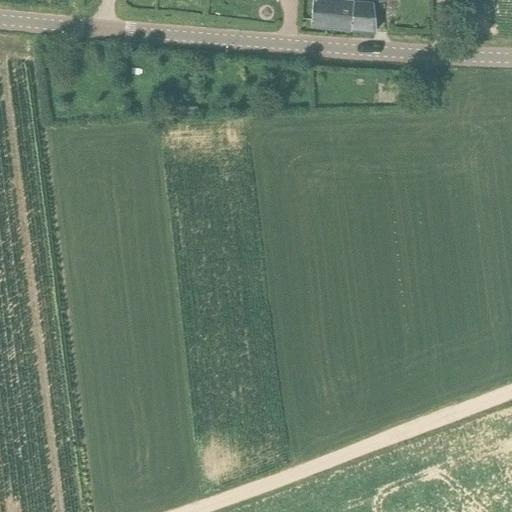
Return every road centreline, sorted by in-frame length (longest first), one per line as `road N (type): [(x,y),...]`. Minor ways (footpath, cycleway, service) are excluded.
road 1 (tertiary): [(511,59),(0,21)]
road 2 (track): [(193,511),(511,395)]
